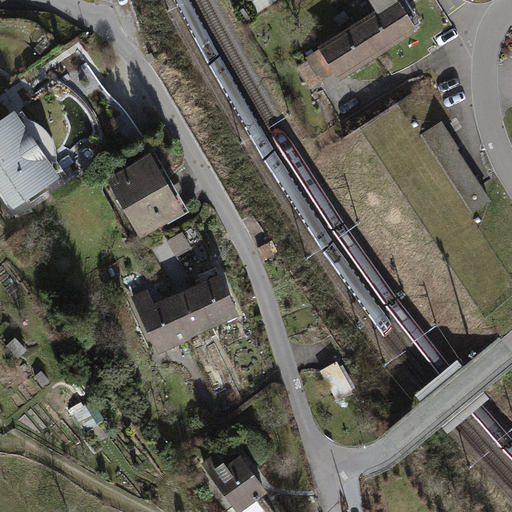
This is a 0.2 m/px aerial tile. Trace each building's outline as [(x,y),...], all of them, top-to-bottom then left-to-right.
[(249,0),(257,13),(277,0),(249,0)] [(369,0),(378,14),(362,23),(382,57),(419,34),(415,27),(420,24),(407,1),(406,0),(369,0)] [(362,23),(305,58),(321,82),(334,73),(341,83),(382,57),(362,23)] [(13,104),(0,113),(0,187),(12,205),(63,167),(56,156),(56,147),(55,139),(48,130),(42,122),(32,116),(27,115),(21,106),(16,109),(13,104)] [(442,121),(421,134),(473,213),(493,199),(442,121)] [(153,149),(107,176),(140,233),(187,206),(153,149)] [(182,231),(167,240),(176,255),(191,246),(182,231)] [(274,239),(259,246),(265,259),(280,252),(274,239)] [(219,269),(195,280),(216,322),(240,310),(219,269)] [(195,280),(170,293),(190,334),(216,322),(195,280)] [(147,287),(131,295),(158,350),(190,334),(170,293),(153,301),(147,287)] [(354,389),(337,359),(320,369),(336,398),(354,389)] [(216,450),(201,462),(239,510),(268,488),(240,451),(225,462),(216,450)] [(428,511),(404,482),(388,495),(394,503),(382,511),(428,511)]
